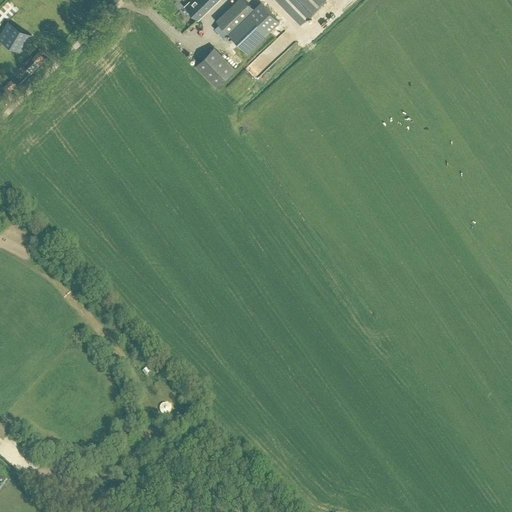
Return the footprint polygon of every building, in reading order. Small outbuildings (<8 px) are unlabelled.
[(189,0),(185,5),(197,17),(215,0),(189,0)] [(253,7),(246,0),(235,0),(216,20),(247,51),(279,20),(260,0),(253,7)] [(278,0),(300,23),(323,0),(278,0)] [(0,38),(22,51),(32,35),(6,20),(0,31),(0,38)] [(195,64),(216,85),(234,67),(214,46),(195,64)] [(11,93),(47,54),(40,47),(31,57),(30,56),(16,70),(19,73),(17,75),(16,73),(4,86),(11,93)]
